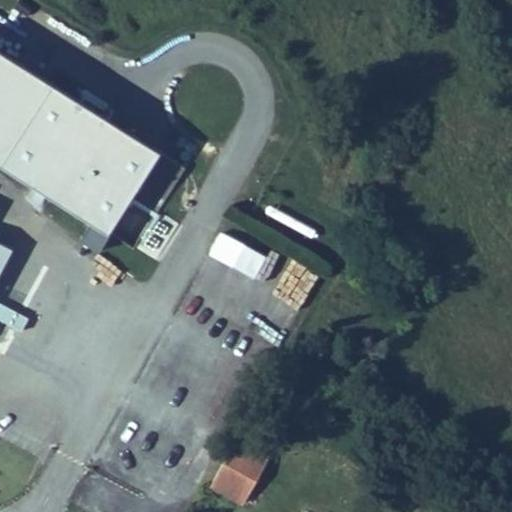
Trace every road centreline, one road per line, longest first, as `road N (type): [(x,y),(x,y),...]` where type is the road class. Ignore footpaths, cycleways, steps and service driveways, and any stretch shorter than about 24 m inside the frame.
road 1 (unknown): [(15,32),(126,92),(141,91),(180,49),(222,49),(253,62),(264,88),(258,123),(187,251),(274,303),(238,371)]
road 2 (unknown): [(147,324),(52,268),(22,209),(0,189)]
